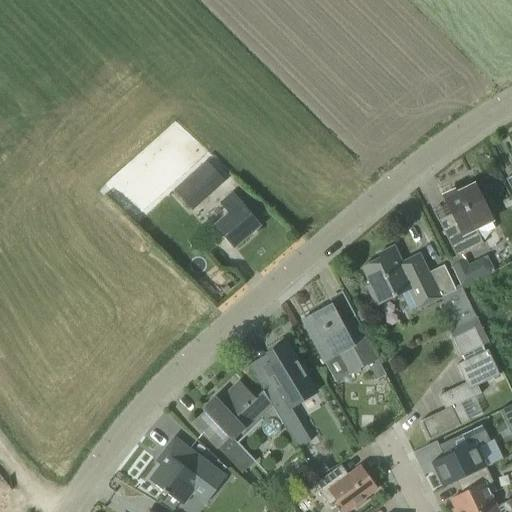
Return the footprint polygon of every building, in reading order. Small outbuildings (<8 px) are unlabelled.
[(223,181),(205,161),(174,189),(192,209),(223,181)] [(449,260),(462,287),(474,281),(493,271),(486,257),(467,266),(461,255),(482,244),(479,236),(495,228),(490,218),(482,202),(474,184),(473,185),(444,199),(456,223),(443,230),(452,248),(456,256),(449,260)] [(258,225),(246,210),(231,195),(221,204),(231,215),(217,228),(220,231),(233,247),(258,225)] [(456,290),(454,287),(446,269),(430,277),(419,254),(401,263),(394,246),(378,254),(380,258),(361,267),(370,284),(366,286),(375,306),(409,290),(417,309),(456,290)] [(378,359),(364,334),(355,316),(342,323),(331,304),(301,320),(311,337),(322,361),(341,351),(352,373),(378,359)] [(473,327),(452,338),(461,356),(482,346),(473,327)] [(269,375),(258,383),(263,390),(282,422),(286,428),(298,421),(299,421),(290,406),(315,391),(305,375),(309,372),(300,357),(295,359),(284,341),(277,346),(277,345),(265,352),(266,353),(271,361),(263,366),(269,375)] [(420,421),(429,440),(469,421),(460,403),(481,394),(477,385),(499,375),(487,350),(457,364),(466,383),(439,396),(445,409),(420,421)] [(261,421),(263,423),(262,425),(261,426),(261,428),(262,430),(262,431),(263,433),(264,434),(266,435),(267,436),(269,437),(271,437),(272,437),(273,437),(275,436),(276,436),(277,435),(279,433),(279,432),(280,430),(280,429),(280,427),(280,425),(279,424),(282,422),(263,390),(255,398),(253,396),(239,382),(218,402),(213,397),(201,409),(204,411),(193,422),(207,436),(217,448),(241,473),(253,462),(233,440),(242,432),(244,434),(259,420),(260,421),(258,422),(259,423),(261,421)] [(511,404),(500,410),(511,435),(511,404)] [(491,430),(503,427),(499,411),(487,414),(491,430)] [(444,457),(431,463),(443,487),(461,478),(485,467),(486,466),(477,447),(490,441),(482,424),(438,445),(444,457)] [(182,506),(190,495),(205,505),(226,475),(190,449),(174,437),(162,452),(167,456),(149,480),(163,490),(162,492),(166,495),(182,506)] [(354,505),(355,507),(365,500),(364,497),(376,488),(360,467),(343,479),(335,469),(319,480),(313,484),(329,505),(335,500),(344,511),(354,505)] [(453,509),(454,511),(483,511),(495,506),(489,494),(497,491),(485,467),(461,478),(467,491),(450,499),(455,508),(453,509)] [(511,511),(511,505),(509,500),(495,507),(495,506),(483,511),(511,511)]
